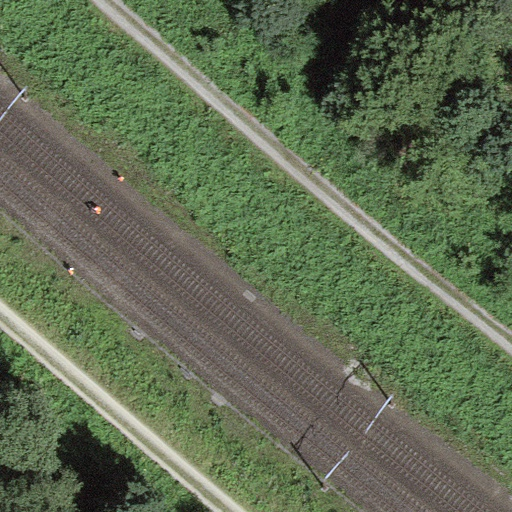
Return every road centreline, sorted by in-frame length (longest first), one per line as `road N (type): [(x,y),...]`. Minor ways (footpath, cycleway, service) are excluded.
road 1 (track): [(511,338),(112,0)]
road 2 (track): [(0,315),(229,511)]
